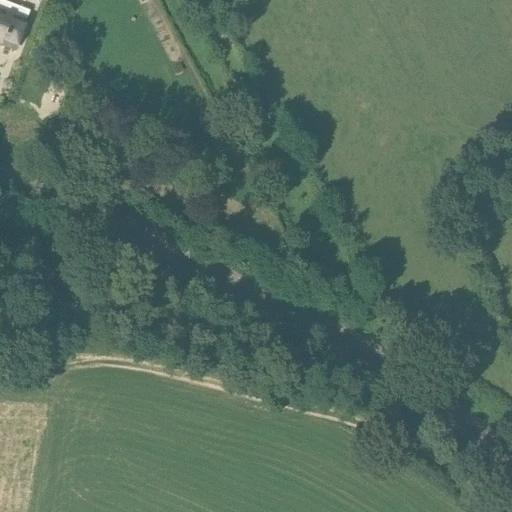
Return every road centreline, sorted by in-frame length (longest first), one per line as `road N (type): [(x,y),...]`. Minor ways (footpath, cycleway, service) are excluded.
road 1 (tertiary): [(511,463),(359,347),(119,226),(0,177)]
road 2 (track): [(502,511),(350,420),(171,369),(81,362)]
